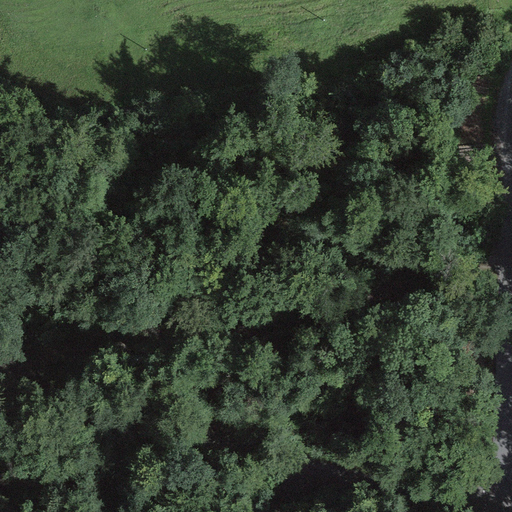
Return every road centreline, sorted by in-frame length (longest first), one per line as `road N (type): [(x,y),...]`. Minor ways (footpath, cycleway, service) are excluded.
road 1 (track): [(0,374),(118,417),(450,503),(510,499)]
road 2 (track): [(0,364),(351,305),(510,245)]
road 3 (unclassified): [(511,501),(510,245)]
